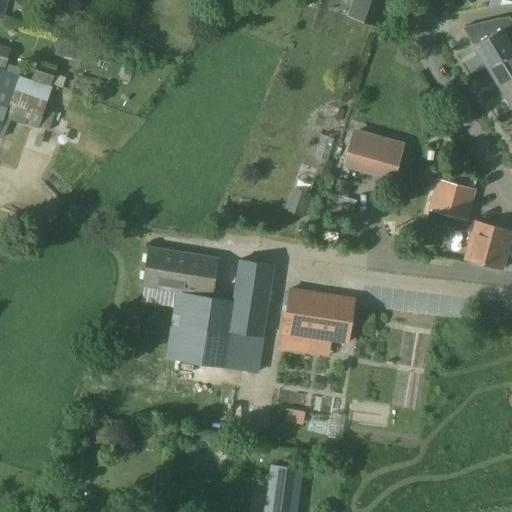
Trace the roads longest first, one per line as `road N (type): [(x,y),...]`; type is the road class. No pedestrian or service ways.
road 1 (residential): [(511,192),(428,52),(426,0)]
road 2 (residential): [(511,281),(381,263)]
